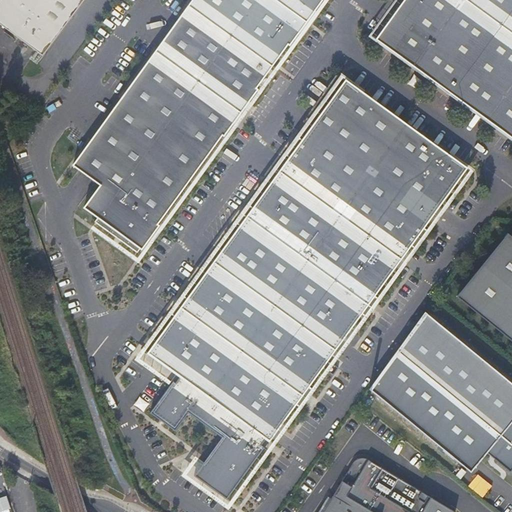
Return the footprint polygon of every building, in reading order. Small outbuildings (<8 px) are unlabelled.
[(0,0),(0,28),(41,59),(84,0),(0,0)] [(193,0),(73,167),(79,171),(100,185),(84,208),(98,218),(95,221),(137,249),(316,0),(193,0)] [(511,0),(401,0),(373,39),(511,138),(511,0)] [(466,167),(345,79),(302,139),(299,136),(286,154),(289,156),(277,173),(399,261),(410,244),(414,247),(427,229),(423,227),(466,167)] [(399,261),(277,173),(145,353),(180,377),(176,383),(173,382),(151,414),(164,422),(175,430),(188,412),(224,437),(209,459),(197,476),(227,498),(269,441),(399,261)] [(511,235),(507,231),(457,293),(511,336),(511,235)] [(511,378),(428,312),(368,386),(472,468),(511,417),(511,378)] [(342,478),(321,511),(453,511),(455,509),(369,457),(353,484),(342,478)]
